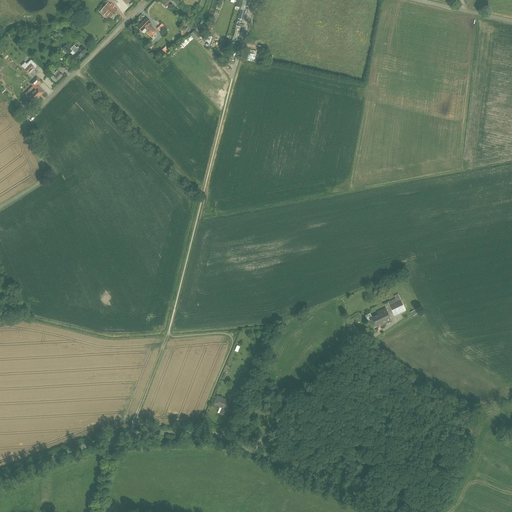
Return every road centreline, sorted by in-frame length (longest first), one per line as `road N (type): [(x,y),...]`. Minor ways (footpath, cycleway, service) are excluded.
road 1 (residential): [(394,511),(204,433),(112,437),(0,480)]
road 2 (residential): [(147,0),(26,120),(44,174),(0,207)]
road 3 (track): [(81,66),(203,190)]
